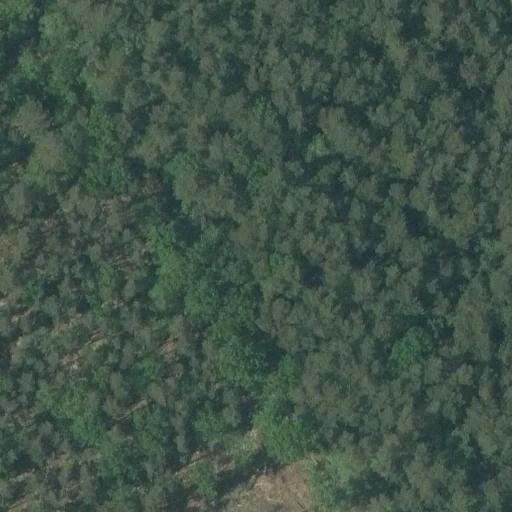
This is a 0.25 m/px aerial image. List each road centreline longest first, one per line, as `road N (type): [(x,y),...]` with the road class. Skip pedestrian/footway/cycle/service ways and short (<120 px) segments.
road 1 (track): [(29,0),(157,198),(338,511)]
road 2 (track): [(128,153),(0,209)]
